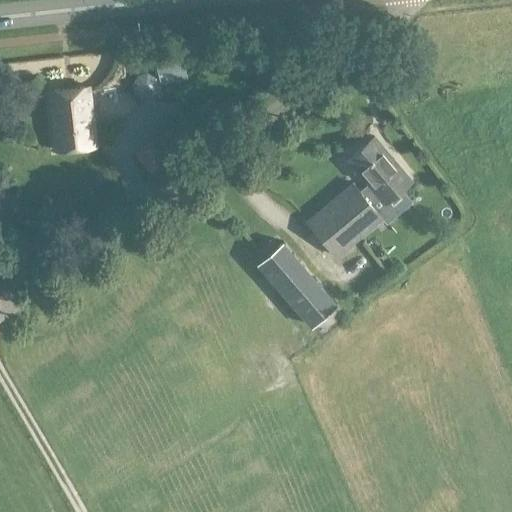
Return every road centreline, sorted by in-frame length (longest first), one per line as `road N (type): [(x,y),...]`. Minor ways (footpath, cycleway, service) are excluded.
road 1 (residential): [(0,315),(397,18),(403,0)]
road 2 (secondary): [(0,18),(161,0)]
road 3 (track): [(0,374),(82,511)]
